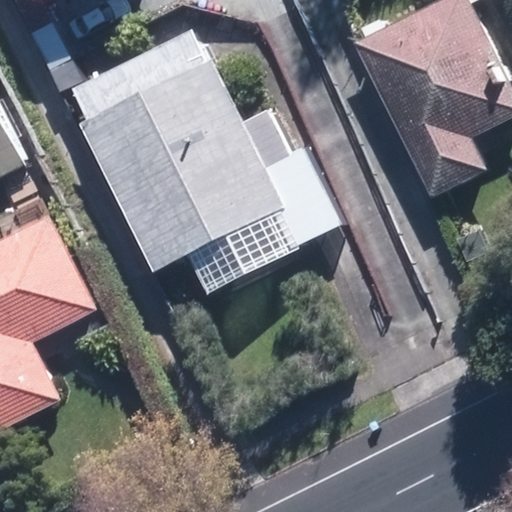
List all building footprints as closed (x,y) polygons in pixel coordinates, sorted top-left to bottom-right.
[(454,0),(368,43),(445,199),(503,170),(487,137),(511,123),(511,56),(485,3),(490,0),(454,0)] [(67,17),(41,30),(69,89),(96,77),(67,17)] [(230,58),(222,62),(204,27),(87,85),(105,120),(98,123),(172,269),(303,204),(292,181),(315,169),(285,110),(262,122),(230,58)] [(3,93),(0,94),(0,183),(37,167),(3,93)] [(0,436),(77,399),(49,343),(114,310),(67,215),(0,248),(0,436)]
